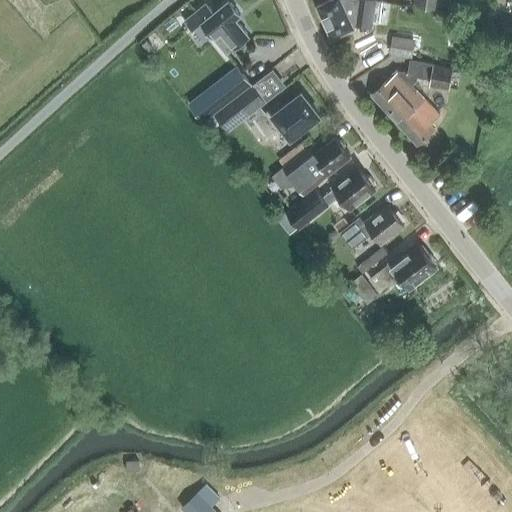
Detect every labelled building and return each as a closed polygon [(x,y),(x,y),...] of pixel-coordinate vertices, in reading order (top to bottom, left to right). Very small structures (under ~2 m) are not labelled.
[(234,47),(249,36),(235,19),(240,15),(228,0),(214,12),(206,3),(184,21),(192,31),(201,23),(226,53),(234,47)] [(371,27),(375,0),(355,0),(355,2),(344,0),(328,0),(316,6),(331,38),(354,27),(352,24),(371,27)] [(437,8),(438,0),(413,0),(413,4),(437,8)] [(451,12),(436,10),(434,20),(449,23),(451,12)] [(154,32),(140,44),(154,60),(168,48),(154,32)] [(415,39),(392,35),(389,54),(411,58),(415,39)] [(449,88),(452,68),(433,65),(433,63),(410,59),(408,70),(398,70),(388,79),(388,78),(371,94),(398,124),(415,108),(406,99),(416,90),(411,85),(417,80),(417,77),(429,79),(429,84),(449,88)] [(189,103),(203,121),(251,83),(237,66),(189,103)] [(251,85),(230,101),(213,115),(227,132),(266,102),(252,84),(251,85)] [(434,96),(425,99),(416,90),(406,99),(415,108),(398,124),(416,143),(434,127),(430,123),(439,115),(439,114),(443,111),(439,107),(442,104),(434,96)] [(290,138),(319,116),(301,93),(283,106),(280,102),(250,124),(261,139),(280,125),(290,138)] [(340,139),(337,139),(336,137),(313,154),(308,147),(272,175),(281,187),(296,185),(302,193),(350,156),(344,147),(344,145),(340,139)] [(370,176),(366,176),(358,166),(331,186),(333,188),(322,196),(316,188),(286,212),(298,228),(339,196),(349,208),(375,188),(374,186),(374,182),(370,176)] [(380,243),(404,224),(388,204),(378,213),(377,211),(364,221),(359,216),(339,232),(351,248),(372,232),(380,243)] [(408,288),(437,266),(419,244),(402,257),(400,254),(388,263),(389,263),(369,278),(380,292),(399,277),(408,288)] [(357,266),(362,272),(387,253),(382,246),(357,266)] [(367,303),(378,294),(361,273),(350,282),(367,303)] [(126,470),(139,470),(139,460),(126,461),(126,470)] [(185,511),(216,511),(211,506),(219,498),(205,484),(198,492),(181,507),(185,511)]
